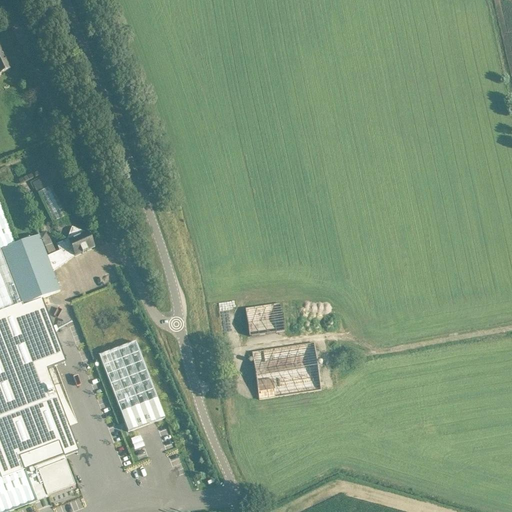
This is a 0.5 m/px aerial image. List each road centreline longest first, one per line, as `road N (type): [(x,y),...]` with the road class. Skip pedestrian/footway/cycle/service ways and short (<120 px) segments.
road 1 (unclassified): [(181,329),(151,310),(9,7)]
road 2 (tertiary): [(181,329),(158,240),(64,0)]
road 3 (tertiary): [(245,511),(202,414),(181,329)]
